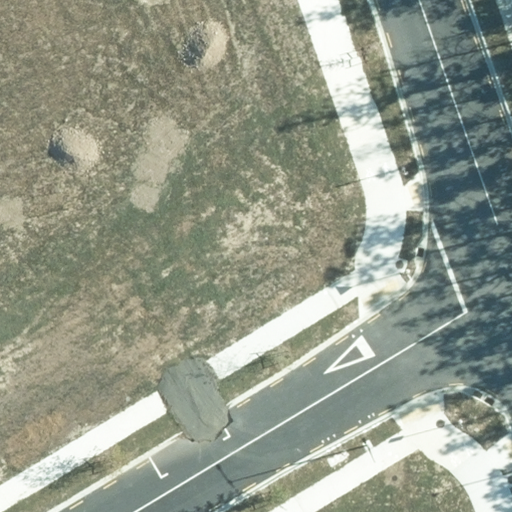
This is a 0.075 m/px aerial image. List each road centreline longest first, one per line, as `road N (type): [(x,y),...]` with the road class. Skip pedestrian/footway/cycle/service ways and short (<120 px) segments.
road 1 (residential): [(143,511),(398,358),(511,301)]
road 2 (residential): [(409,0),(511,294)]
